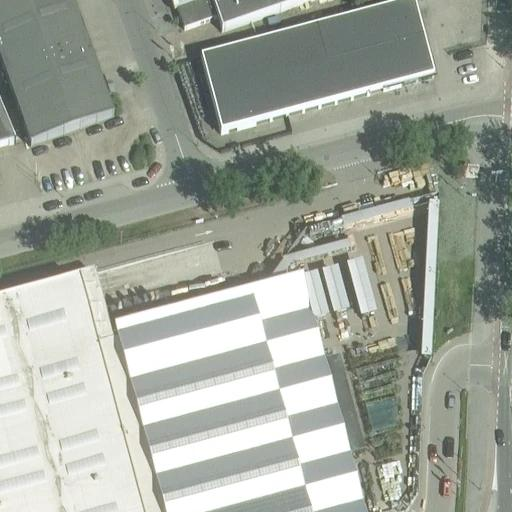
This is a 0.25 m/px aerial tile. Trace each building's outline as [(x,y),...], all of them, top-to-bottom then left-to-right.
[(114,118),(70,0),(0,0),(0,62),(31,148),(114,118)] [(318,0),(172,0),(184,31),(217,20),(221,34),(318,0)] [(433,79),(413,4),(200,60),(220,136),(433,79)] [(0,148),(15,145),(0,108),(0,148)] [(307,511),(253,306),(116,343),(97,348),(78,278),(45,287),(46,293),(0,305),(0,511),(307,511)]
